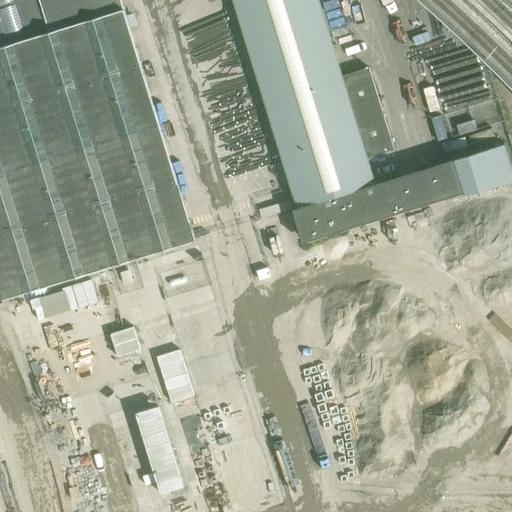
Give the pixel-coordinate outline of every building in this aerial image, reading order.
[(0,0),(0,285),(4,299),(196,239),(124,6),(121,0),(0,0)] [(234,0),(298,208),(376,184),(368,157),(396,149),(371,68),(343,77),(319,0),(234,0)] [(511,171),(504,145),(456,160),(466,192),(445,199),(493,356),(511,413),(511,171)] [(376,184),(298,208),(294,209),(304,243),(445,199),(466,192),(456,160),(376,184)] [(399,381),(371,387),(375,409),(403,403),(399,381)] [(398,426),(403,449),(431,444),(427,421),(398,426)]
